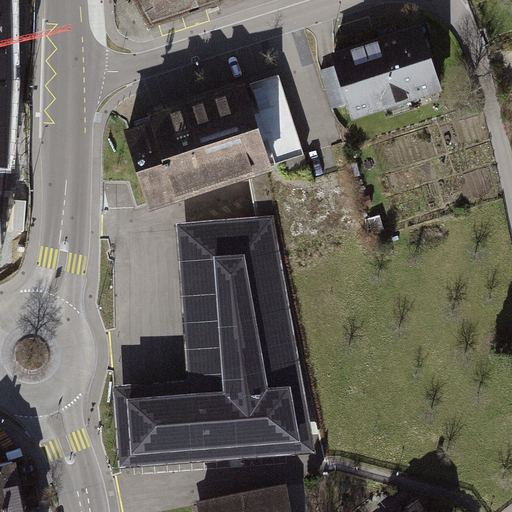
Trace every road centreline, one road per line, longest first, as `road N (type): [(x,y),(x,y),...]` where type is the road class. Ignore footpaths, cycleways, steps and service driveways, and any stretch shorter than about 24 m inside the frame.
road 1 (residential): [(68,68),(154,63),(327,0)]
road 2 (secondary): [(68,68),(66,212),(48,309)]
road 3 (residential): [(450,0),(471,38),(511,186)]
road 4 (tertiary): [(51,397),(84,511)]
